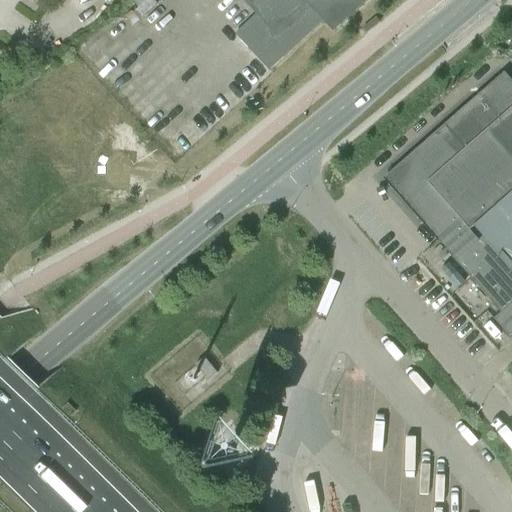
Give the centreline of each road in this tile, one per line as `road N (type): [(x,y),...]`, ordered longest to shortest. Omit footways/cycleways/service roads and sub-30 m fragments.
road 1 (unclassified): [(511,434),(274,165)]
road 2 (tertiary): [(0,392),(274,165)]
road 3 (tertiary): [(274,165),(472,0)]
